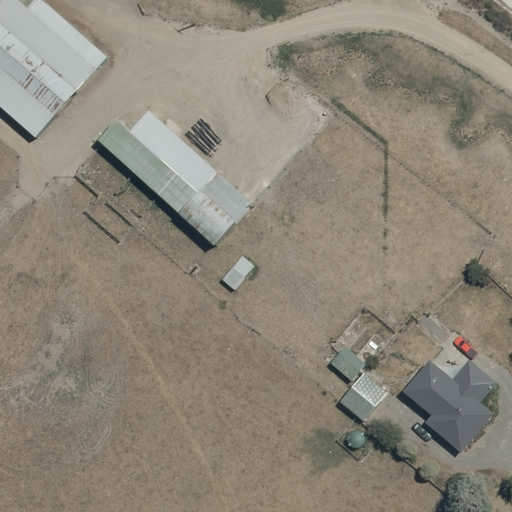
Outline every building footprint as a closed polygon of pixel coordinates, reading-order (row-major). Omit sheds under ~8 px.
[(36,0),(32,6),(25,0),(5,0),(0,6),(0,99),(41,136),(111,56),(47,0),(36,0)] [(256,204),(153,109),(136,128),(124,117),(104,139),(219,245),(256,204)] [(257,265),(242,252),(222,276),(237,289),(257,265)] [(452,330),(428,311),(419,321),(443,341),(452,330)] [(369,363),(348,345),(334,361),(355,380),(369,363)] [(336,356),(326,348),(313,364),(324,372),(336,356)] [(460,375),(438,356),(409,391),(437,413),(431,421),(466,450),(497,412),(484,401),(499,382),(472,360),(460,375)] [(391,392),(368,372),(344,400),(367,420),(391,392)]
